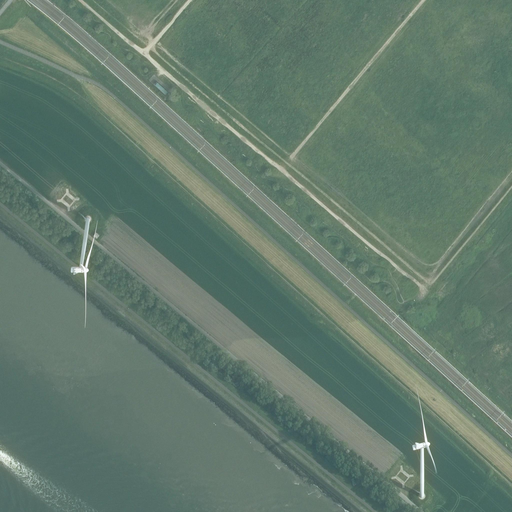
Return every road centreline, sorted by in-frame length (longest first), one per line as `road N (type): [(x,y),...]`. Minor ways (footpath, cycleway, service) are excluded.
road 1 (track): [(511,486),(103,115),(73,91),(0,57)]
road 2 (track): [(80,0),(418,285)]
road 3 (track): [(281,169),(425,0)]
